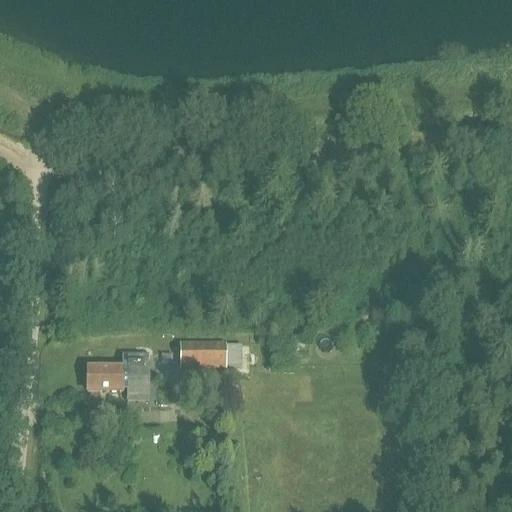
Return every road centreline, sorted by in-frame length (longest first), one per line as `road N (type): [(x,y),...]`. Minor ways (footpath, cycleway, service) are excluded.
road 1 (track): [(44,163),(511,138)]
road 2 (unclassified): [(18,511),(44,163)]
